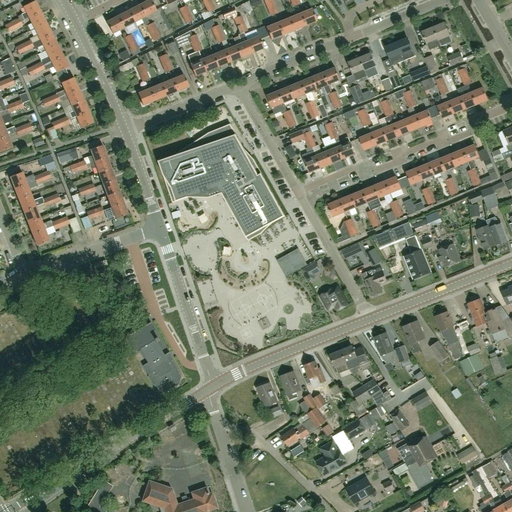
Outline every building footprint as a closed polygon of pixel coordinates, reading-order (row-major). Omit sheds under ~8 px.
[(149,0),(148,0),(138,5),(144,17),(155,11),(149,0)] [(177,0),(178,0),(177,0),(178,0),(182,7),(190,22),(194,20),(186,6),(187,6),(184,0),(177,0)] [(212,11),(205,0),(200,0),(208,13),(212,11)] [(205,0),(212,11),(215,9),(210,0),(205,0)] [(274,15),(267,0),(266,0),(264,1),(270,16),(274,15)] [(267,0),(274,15),(278,13),(272,0),(267,0)] [(26,12),(17,16),(18,18),(20,22),(28,18),(40,12),(34,1),(31,2),(23,7),(26,12)] [(138,5),(128,11),(134,23),(144,17),(138,5)] [(190,22),(182,7),(178,10),(186,24),(190,22)] [(299,14),(304,26),(316,21),(311,9),(299,14)] [(237,17),(234,10),(223,15),(225,20),(232,17),(233,19),(237,17)] [(134,23),(128,11),(117,16),(123,28),(134,23)] [(40,12),(28,18),(34,29),(45,23),(40,12)] [(299,14),(288,18),(293,31),(304,26),(299,14)] [(123,28),(117,16),(106,22),(112,34),(123,28)] [(237,27),(244,24),(241,16),(238,18),(237,18),(234,19),(237,27)] [(20,22),(18,18),(11,22),(15,29),(22,25),(20,22)] [(157,39),(149,25),(146,18),(142,20),(145,27),(146,27),(153,41),(157,39)] [(293,31),(288,18),(277,23),(282,35),(293,31)] [(215,27),(212,19),(211,20),(202,24),(205,31),(211,28),(215,27)] [(4,25),(6,29),(8,32),(15,29),(11,22),(4,25)] [(29,39),(29,40),(31,44),(51,34),(45,23),(34,29),(37,35),(29,39)] [(149,25),(157,39),(161,37),(153,23),(149,25)] [(277,23),(266,28),(269,37),(271,40),(282,35),(277,23)] [(434,27),(441,45),(441,47),(453,42),(449,35),(444,23),(434,27)] [(247,31),(244,24),(237,27),(240,34),(237,35),(238,36),(232,39),(235,46),(240,58),(252,53),(247,41),(243,33),(247,31)] [(211,28),(214,36),(221,33),(218,25),(215,27),(211,28)] [(269,37),(266,28),(265,26),(255,29),(258,36),(260,40),(269,37)] [(441,45),(434,27),(422,32),(429,50),(441,45)] [(195,28),(190,31),(192,36),(188,37),(190,42),(191,45),(199,42),(196,34),(198,34),(195,28)] [(192,36),(190,31),(182,35),(174,39),(175,41),(177,47),(185,44),(190,42),(188,37),(192,36)] [(221,33),(214,36),(217,43),(224,40),(221,33)] [(42,45),(45,50),(57,45),(51,34),(31,44),(29,40),(22,44),(26,51),(33,47),(34,49),(42,45)] [(127,36),(135,51),(139,49),(131,34),(127,36)] [(135,51),(127,36),(124,38),(131,52),(135,51)] [(247,41),(252,53),(263,48),(260,40),(258,36),(251,39),(247,41)] [(144,42),(148,48),(153,45),(150,39),(144,42)] [(408,39),(397,43),(404,61),(415,56),(412,51),(408,39)] [(178,49),(175,41),(167,45),(171,54),(179,51),(178,49)] [(202,50),(199,42),(191,45),(194,53),(202,50)] [(404,61),(397,43),(385,47),(392,65),(404,61)] [(15,47),(19,54),(26,51),(22,44),(15,47)] [(57,45),(45,50),(48,57),(40,61),(41,62),(43,65),(62,55),(57,45)] [(229,63),(240,58),(235,46),(229,48),(224,50),(229,63)] [(119,54),(122,60),(129,57),(126,50),(119,54)] [(213,55),(218,67),(229,63),(224,50),(213,55)] [(451,66),(464,61),(461,52),(447,57),(451,66)] [(148,53),(142,56),(146,63),(151,60),(148,53)] [(162,56),(169,71),(172,69),(166,54),(162,56)] [(373,78),(374,78),(379,76),(375,66),(371,54),(360,58),(365,70),(370,68),(373,78)] [(43,65),(41,62),(34,65),(37,73),(44,69),(45,70),(53,66),(56,73),(65,68),(68,67),(62,55),(43,65)] [(213,55),(201,60),(207,72),(218,67),(213,55)] [(431,74),(439,71),(433,55),(425,59),(426,62),(430,74),(431,73),(431,74)] [(169,71),(162,56),(158,58),(165,72),(169,71)] [(137,58),(134,60),(134,61),(120,68),(123,73),(135,67),(142,82),(146,80),(140,65),(137,58)] [(207,72),(201,60),(198,61),(197,58),(190,60),(192,64),(190,65),(195,77),(207,72)] [(365,70),(360,58),(348,63),(353,75),(356,82),(357,82),(358,84),(369,79),(365,70)] [(10,59),(0,64),(6,76),(15,72),(10,59)] [(394,89),(401,86),(390,60),(383,63),(389,78),(392,85),(392,84),(394,89)] [(22,63),(17,65),(22,77),(28,74),(22,63)] [(143,64),(140,65),(146,80),(150,78),(143,64)] [(26,69),(28,73),(30,76),(37,73),(34,65),(26,69)] [(464,65),(461,66),(468,85),(472,83),(466,68),(464,65)] [(459,71),(458,71),(461,79),(464,86),(468,85),(461,66),(457,68),(459,71)] [(56,73),(55,73),(56,75),(52,77),(53,80),(57,78),(60,83),(61,83),(70,79),(65,68),(56,73)] [(324,72),(332,93),(329,84),(340,80),(336,68),(324,72)] [(427,68),(410,74),(414,82),(430,76),(427,68)] [(324,72),(312,77),(317,89),(323,87),(327,95),(332,93),(324,72)] [(465,109),(460,97),(454,99),(450,91),(450,92),(443,77),(442,77),(441,74),(437,75),(439,79),(453,114),(465,109)] [(184,75),(172,80),(177,91),(189,87),(184,75)] [(0,86),(13,81),(12,77),(0,81),(0,86)] [(73,77),(70,79),(61,83),(64,89),(55,93),(55,94),(57,98),(78,89),(73,77)] [(312,77),(301,82),(306,94),(317,89),(312,77)] [(410,77),(402,79),(405,86),(412,83),(410,77)] [(391,85),(392,85),(389,78),(384,80),(382,81),(386,92),(393,89),(391,85)] [(431,79),(422,82),(427,92),(435,88),(431,79)] [(453,114),(439,79),(435,80),(441,95),(440,96),(444,103),(437,106),(441,115),(442,118),(453,114)] [(172,80),(161,84),(165,96),(177,91),(172,80)] [(13,81),(0,86),(0,90),(15,85),(13,81)] [(152,82),(147,84),(154,101),(165,96),(161,84),(154,87),(152,82)] [(301,82),(289,86),(294,99),(306,94),(301,82)] [(147,84),(149,89),(138,94),(143,106),(154,101),(147,84)] [(356,104),(365,101),(362,94),(359,85),(349,89),(352,93),(356,104)] [(464,86),(457,89),(460,97),(465,109),(476,104),(471,92),(468,85),(464,86)] [(289,86),(278,91),(283,103),(294,99),(289,86)] [(471,92),(476,104),(488,99),(483,87),(471,92)] [(57,98),(55,94),(48,97),(51,105),(59,101),(59,102),(68,98),(71,105),(83,100),(78,89),(57,98)] [(372,89),(362,94),(365,101),(375,97),(372,89)] [(403,95),(407,93),(405,90),(394,94),(397,101),(405,98),(403,95)] [(283,103),(278,91),(267,96),(274,114),(281,111),(282,113),(283,113),(289,128),(293,126),(287,112),(283,103)] [(407,93),(413,107),(417,105),(411,91),(407,93)] [(332,93),(338,108),(342,106),(336,92),(332,93)] [(338,108),(332,93),(328,95),(334,109),(338,108)] [(413,107),(407,93),(403,95),(405,98),(409,108),(413,107)] [(51,105),(48,97),(41,100),(44,108),(51,105)] [(20,100),(13,103),(16,110),(23,107),(22,103),(20,100)] [(83,100),(71,105),(73,111),(69,113),(71,118),(88,111),(83,100)] [(410,131),(405,119),(394,124),(390,116),(394,114),(388,100),(384,101),(398,136),(410,131)] [(309,102),(317,120),(320,119),(319,116),(313,101),(309,102)] [(398,136),(384,101),(380,103),(386,117),(384,118),(388,126),(382,129),(387,141),(398,136)] [(317,120),(309,102),(305,104),(312,119),(313,119),(314,122),(317,121),(317,120)] [(16,110),(13,103),(5,105),(7,109),(8,113),(16,110)] [(323,104),(318,106),(323,118),(328,116),(323,104)] [(441,115),(437,106),(437,105),(427,109),(427,110),(432,119),(441,115)] [(359,108),(344,115),(347,121),(356,117),(354,114),(357,112),(361,111),(359,108)] [(0,125),(3,124),(0,117),(9,114),(8,113),(7,109),(6,109),(0,111),(0,125)] [(361,111),(368,125),(371,123),(365,109),(361,111)] [(290,110),(287,112),(293,126),(296,125),(290,110)] [(427,110),(416,115),(421,126),(433,122),(432,119),(427,110)] [(93,123),(88,111),(71,118),(72,119),(76,117),(81,128),(93,123)] [(368,125),(361,111),(357,112),(364,127),(368,125)] [(416,115),(405,119),(410,131),(421,126),(416,115)] [(41,119),(44,125),(50,123),(47,116),(41,119)] [(58,120),(61,127),(69,124),(66,117),(58,120)] [(54,130),(61,127),(58,120),(51,123),(54,130)] [(328,133),(336,129),(333,122),(329,124),(328,120),(324,122),(326,125),(325,126),(328,133)] [(30,122),(22,125),(25,133),(33,130),(30,122)] [(5,130),(3,124),(0,125),(0,138),(7,135),(13,133),(11,128),(5,130)] [(174,155),(158,160),(173,203),(218,187),(248,241),(261,234),(272,224),(285,216),(254,159),(244,148),(230,124),(209,133),(174,155)] [(22,125),(14,128),(17,136),(25,133),(22,125)] [(54,130),(52,127),(46,130),(50,140),(57,137),(54,130)] [(511,128),(504,132),(509,145),(506,146),(506,147),(502,148),(497,150),(500,155),(511,149),(511,128)] [(302,134),(306,133),(305,129),(289,137),(292,145),(304,140),(302,134)] [(339,137),(336,129),(328,133),(331,140),(339,137)] [(363,131),(365,136),(359,138),(364,150),(376,145),(371,133),(369,129),(363,131)] [(382,129),(371,133),(376,145),(387,141),(382,129)] [(310,131),(306,133),(302,134),(304,140),(305,142),(313,139),(310,131)] [(8,136),(7,135),(0,138),(0,151),(6,149),(12,147),(10,142),(8,136)] [(337,142),(344,158),(355,154),(350,142),(348,137),(337,142)] [(32,141),(35,147),(44,144),(41,138),(32,141)] [(313,139),(305,142),(308,149),(306,150),(307,153),(302,155),(304,161),(309,173),(321,168),(313,147),(316,146),(313,139)] [(344,158),(337,142),(325,147),(327,151),(332,163),(344,158)] [(477,167),(474,159),(480,157),(475,144),(463,149),(479,187),(484,185),(483,182),(481,183),(480,180),(475,169),(476,168),(475,167),(477,167)] [(94,161),(106,157),(107,157),(102,145),(90,149),(90,150),(92,155),(83,159),(84,161),(86,164),(89,163),(94,161)] [(284,150),(290,161),(296,157),(290,146),(284,150)] [(316,146),(313,147),(321,168),(332,163),(327,151),(322,154),(318,146),(316,146)] [(463,149),(452,154),(457,166),(467,162),(471,170),(468,172),(474,187),(478,185),(478,187),(479,187),(463,149)] [(511,149),(500,155),(493,157),(495,163),(510,157),(511,157),(511,158),(511,149)] [(66,151),(56,154),(59,164),(69,161),(66,151)] [(457,166),(452,154),(441,158),(446,171),(452,168),(457,166)] [(107,157),(106,157),(94,161),(89,163),(92,168),(96,167),(98,172),(111,168),(107,157)] [(446,171),(441,158),(429,163),(434,175),(440,173),(444,182),(445,181),(451,196),(455,194),(449,180),(446,171)] [(497,176),(496,172),(490,158),(484,161),(490,176),(492,181),(496,179),(497,176)] [(84,161),(77,163),(79,171),(87,168),(86,164),(84,161)] [(79,171),(77,163),(69,166),(62,169),(64,172),(70,170),(72,174),(79,171)] [(429,163),(418,168),(423,180),(434,175),(429,163)] [(115,180),(111,168),(98,172),(102,184),(115,180)] [(403,178),(406,187),(411,185),(423,180),(418,168),(406,173),(407,176),(403,178)] [(44,181),(51,178),(50,174),(48,171),(41,173),(44,181)] [(33,174),(24,178),(22,172),(9,177),(14,188),(35,180),(36,184),(44,181),(41,173),(34,176),(33,174)] [(502,180),(503,182),(509,179),(507,174),(501,176),(502,180)] [(490,176),(480,180),(481,183),(483,182),(484,185),(492,181),(490,176)] [(402,189),(398,180),(397,177),(385,181),(390,193),(402,189)] [(449,180),(455,194),(458,193),(452,178),(449,180)] [(14,188),(18,200),(30,195),(28,190),(37,186),(36,184),(35,180),(14,188)] [(119,191),(115,180),(102,184),(107,196),(119,191)] [(385,181),(374,186),(379,198),(390,193),(385,181)] [(79,193),(94,188),(93,184),(77,189),(79,193)] [(374,186),(363,191),(377,226),(381,225),(375,210),(382,207),(379,198),(374,186)] [(480,191),(486,204),(497,199),(492,186),(480,191)] [(426,189),(432,203),(436,202),(437,204),(445,201),(443,196),(435,200),(430,187),(426,189)] [(96,192),(94,188),(79,193),(80,197),(96,192)] [(432,203),(426,189),(422,190),(428,205),(432,203)] [(119,191),(107,196),(111,207),(123,203),(119,191)] [(363,191),(351,195),(356,207),(363,205),(368,203),(363,191)] [(480,191),(468,196),(472,205),(484,200),(480,191)] [(57,193),(50,196),(53,204),(60,201),(59,197),(57,193)] [(42,199),(42,197),(33,201),(30,195),(18,200),(23,211),(35,206),(44,203),(45,207),(53,204),(50,196),(42,199)] [(356,207),(351,195),(340,200),(345,212),(348,220),(355,235),(358,234),(348,211),(356,207)] [(416,212),(411,199),(403,202),(409,215),(416,212)] [(333,217),(345,212),(340,200),(328,205),(333,217)] [(397,200),(393,202),(399,217),(403,215),(397,200)] [(511,203),(510,200),(499,204),(499,206),(503,214),(510,211),(508,207),(511,205),(511,203)] [(399,217),(393,202),(389,203),(396,219),(399,217)] [(127,215),(123,203),(111,207),(115,219),(127,215)] [(84,213),(80,204),(75,206),(78,215),(84,213)] [(470,205),(472,217),(480,217),(479,205),(470,205)] [(35,206),(23,211),(25,217),(27,223),(39,218),(37,212),(35,207),(35,206)] [(101,207),(94,209),(96,217),(104,214),(101,207)] [(96,217),(94,209),(86,212),(88,216),(89,220),(96,217)] [(373,228),(377,226),(371,211),(367,213),(373,228)] [(437,212),(429,215),(431,221),(439,218),(437,212)] [(66,216),(59,219),(62,227),(69,224),(66,216)] [(88,216),(80,219),(84,230),(91,227),(89,220),(88,216)] [(488,228),(495,246),(507,241),(500,223),(495,217),(486,220),(489,228),(488,228)] [(44,229),(42,224),(39,218),(27,223),(32,234),(44,229)] [(51,222),(54,230),(62,227),(59,219),(51,222)] [(426,219),(413,225),(417,234),(422,231),(424,234),(430,231),(428,228),(430,227),(426,219)] [(354,236),(355,235),(348,220),(344,222),(346,228),(351,239),(355,237),(354,236)] [(408,222),(391,230),(396,241),(413,234),(408,222)] [(279,229),(286,243),(298,237),(291,223),(279,229)] [(357,227),(360,234),(366,232),(363,224),(357,227)] [(495,246),(488,228),(487,226),(476,230),(479,237),(478,237),(483,251),(495,246)] [(44,229),(32,234),(34,240),(36,246),(42,243),(48,241),(46,235),(44,230),(44,229)] [(411,254),(405,257),(409,268),(414,279),(417,278),(430,272),(425,261),(421,250),(415,236),(406,240),(409,247),(411,254)] [(421,241),(425,250),(434,246),(430,237),(421,241)] [(440,263),(443,261),(445,267),(460,261),(453,244),(438,250),(441,256),(437,258),(440,263)] [(345,257),(351,255),(348,249),(342,251),(345,257)] [(383,261),(376,249),(367,254),(374,266),(383,261)] [(282,259),(277,261),(283,272),(286,278),(295,273),(302,270),(308,267),(305,261),(299,250),(290,255),(282,259)] [(105,261),(94,264),(95,269),(106,265),(105,261)] [(308,267),(302,270),(306,279),(320,272),(316,263),(308,267)] [(363,274),(371,296),(382,292),(379,285),(387,282),(381,268),(373,271),(373,270),(366,273),(366,272),(363,274)] [(113,283),(107,292),(126,305),(132,297),(113,283)] [(336,312),(348,305),(337,287),(332,291),(330,289),(320,295),(328,310),(333,307),(336,312)] [(511,289),(503,293),(508,305),(511,303),(511,289)] [(485,313),(486,313),(480,299),(468,304),(474,318),(477,327),(489,323),(488,322),(489,322),(485,313)] [(497,308),(486,313),(485,313),(489,322),(488,322),(489,323),(491,329),(493,334),(505,329),(502,320),(510,318),(501,306),(497,308)] [(441,331),(446,329),(449,336),(445,338),(448,345),(449,345),(454,360),(465,356),(453,326),(447,312),(435,316),(441,331)] [(409,344),(410,344),(413,354),(422,350),(418,341),(425,338),(418,321),(402,327),(409,344)] [(157,340),(152,331),(131,343),(137,352),(139,351),(152,372),(147,374),(154,386),(155,385),(158,390),(165,392),(178,384),(180,377),(177,372),(178,372),(167,353),(163,356),(155,342),(157,340)] [(374,338),(381,356),(383,360),(384,360),(386,365),(393,362),(391,357),(396,356),(393,351),(386,333),(374,338)] [(429,347),(440,362),(449,356),(438,341),(429,347)] [(489,359),(495,375),(503,372),(497,354),(500,353),(499,350),(503,348),(500,341),(496,343),(498,350),(495,351),(495,352),(489,355),(491,359),(489,359)] [(401,363),(403,368),(411,364),(410,363),(414,361),(412,357),(410,358),(404,345),(394,349),(401,364),(401,363)] [(352,346),(341,351),(348,369),(350,370),(360,366),(352,346)] [(348,369),(341,351),(330,355),(335,368),(338,374),(340,374),(342,378),(352,374),(350,370),(348,369)] [(460,363),(466,376),(482,369),(476,356),(460,363)] [(323,386),(322,383),(326,382),(320,367),(317,368),(315,361),(304,366),(309,380),(310,380),(313,390),(323,386)] [(298,397),(296,392),(300,391),(293,372),(280,377),(287,396),(288,395),(290,400),(298,397)] [(476,389),(468,378),(466,380),(474,391),(476,389)] [(374,379),(363,386),(371,397),(381,390),(374,379)] [(277,401),(270,382),(256,388),(263,407),(277,401)] [(455,387),(459,394),(466,389),(461,383),(455,387)] [(371,397),(363,386),(352,393),(357,399),(350,404),(358,417),(368,411),(362,402),(371,397)] [(429,388),(417,394),(421,402),(433,397),(429,388)] [(318,405),(313,399),(310,394),(303,398),(311,410),(316,407),(318,405)] [(316,407),(320,412),(328,407),(326,404),(327,404),(320,394),(313,399),(318,405),(316,407)] [(404,406),(398,410),(408,424),(414,420),(404,406)] [(320,412),(316,407),(311,410),(312,411),(306,414),(310,419),(317,429),(326,422),(320,412)] [(279,408),(271,412),(273,418),(282,415),(279,408)] [(409,426),(399,412),(392,417),(402,431),(409,426)] [(358,419),(343,429),(350,441),(376,424),(370,413),(359,420),(358,419)] [(283,424),(292,419),(290,415),(281,420),(283,424)] [(390,435),(396,432),(392,424),(386,427),(390,435)] [(310,434),(303,425),(295,430),(294,428),(293,429),(280,437),(287,447),(300,439),(301,440),(309,434),(310,434)] [(397,449),(404,462),(409,459),(431,447),(426,436),(408,446),(407,444),(397,449)] [(324,476),(347,464),(339,449),(337,450),(332,442),(320,449),(324,457),(316,462),(324,476)] [(379,453),(384,462),(389,460),(388,458),(389,457),(387,453),(394,449),(392,446),(379,453)] [(472,446),(456,456),(462,465),(478,455),(472,446)] [(431,447),(409,459),(404,462),(405,462),(401,464),(406,473),(400,476),(406,486),(415,481),(409,471),(410,471),(408,467),(412,464),(417,462),(420,467),(437,457),(431,447)] [(502,456),(511,471),(511,458),(510,456),(508,452),(502,456)] [(485,465),(491,476),(498,472),(492,461),(485,465)] [(477,472),(473,474),(473,475),(480,487),(485,485),(477,472)] [(473,475),(469,478),(483,502),(480,504),(481,506),(478,508),(480,511),(494,511),(493,510),(480,487),(473,475)] [(466,478),(446,490),(449,494),(469,482),(466,478)] [(374,493),(366,479),(346,490),(354,504),(374,493)] [(112,486),(103,480),(84,510),(86,511),(107,511),(99,507),(112,486)] [(390,480),(382,483),(387,492),(394,489),(390,480)] [(204,511),(216,508),(211,493),(208,494),(206,487),(191,493),(193,499),(176,505),(171,489),(148,481),(144,494),(142,501),(158,506),(160,511),(204,511)] [(504,494),(508,502),(503,504),(507,511),(511,511),(511,494),(506,484),(502,487),(505,493),(504,494)] [(421,502),(423,507),(441,497),(438,492),(421,502)] [(489,492),(485,495),(493,510),(494,511),(507,511),(503,504),(498,508),(489,492)] [(442,495),(439,505),(446,507),(449,497),(442,495)] [(302,499),(298,503),(302,507),(306,503),(302,499)] [(423,507),(421,502),(420,501),(409,507),(412,511),(422,511),(426,510),(423,507)]
